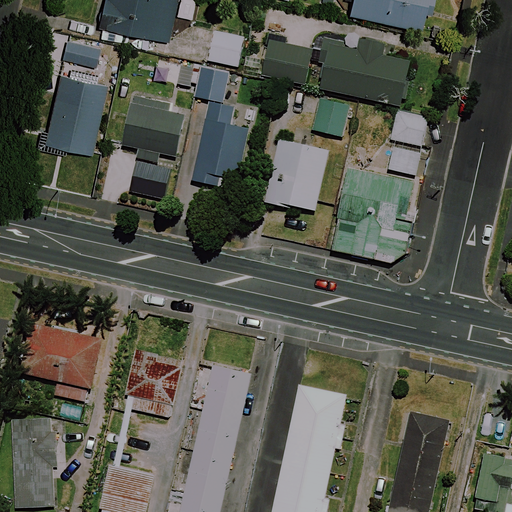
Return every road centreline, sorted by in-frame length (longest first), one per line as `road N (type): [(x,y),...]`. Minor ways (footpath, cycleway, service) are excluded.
road 1 (secondary): [(444,319),(407,318),(83,248),(0,220)]
road 2 (residential): [(444,319),(511,14)]
